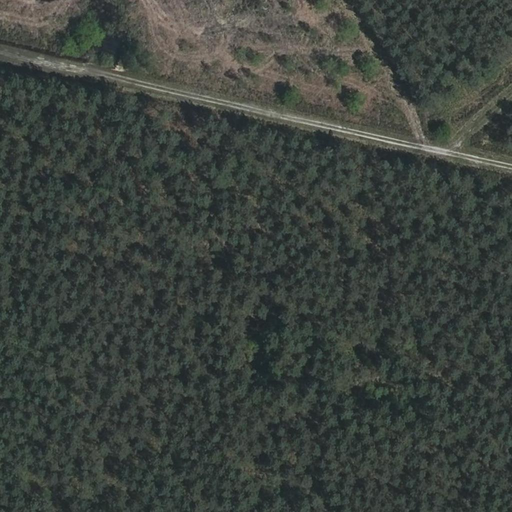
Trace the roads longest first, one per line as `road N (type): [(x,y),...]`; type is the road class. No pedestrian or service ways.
road 1 (track): [(0,77),(511,184)]
road 2 (track): [(418,164),(511,87)]
